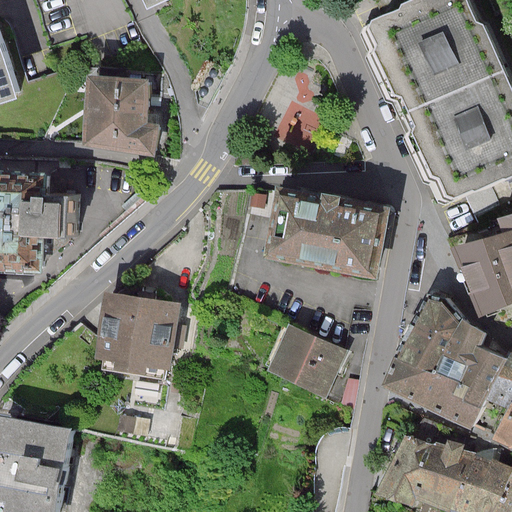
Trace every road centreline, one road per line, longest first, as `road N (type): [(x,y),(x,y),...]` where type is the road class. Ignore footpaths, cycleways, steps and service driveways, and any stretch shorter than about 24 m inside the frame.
road 1 (residential): [(402,181),(406,228),(355,511)]
road 2 (residential): [(199,178),(0,361)]
road 3 (residential): [(274,7),(309,17),(332,35),(402,181)]
road 4 (residential): [(199,178),(402,181)]
road 5 (residential): [(139,0),(197,137),(214,156)]
road 6 (residential): [(274,7),(261,64),(214,156)]
